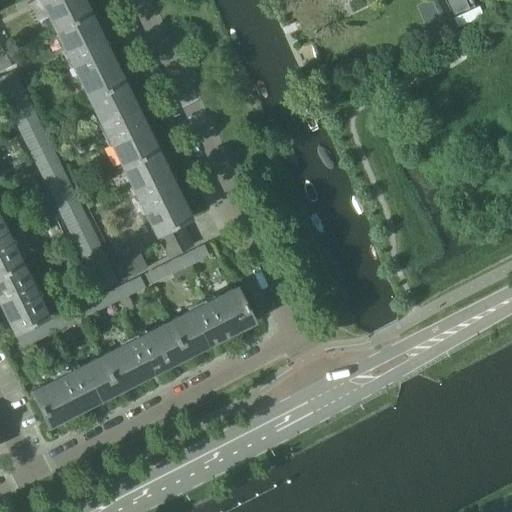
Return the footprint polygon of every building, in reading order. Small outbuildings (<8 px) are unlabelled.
[(40,0),(54,27),(88,10),(82,0),(40,0)] [(445,27),(432,0),(429,0),(417,5),(430,33),(445,27)] [(466,11),(461,0),(448,0),(456,15),(466,11)] [(479,17),(475,8),(454,17),(459,27),(479,17)] [(88,10),(54,27),(88,96),(122,79),(88,10)] [(6,54),(4,55),(0,56),(0,62),(3,70),(12,66),(6,54)] [(13,70),(4,74),(9,85),(19,81),(13,70)] [(0,89),(9,85),(4,74),(0,76),(0,89)] [(122,79),(88,96),(103,127),(84,136),(88,144),(107,135),(121,164),(155,147),(122,79)] [(23,89),(19,81),(9,85),(13,94),(23,89)] [(13,94),(9,85),(0,89),(0,91),(3,98),(13,94)] [(27,97),(23,89),(13,94),(17,102),(27,97)] [(17,102),(13,94),(3,98),(7,107),(17,102)] [(31,106),(27,97),(17,102),(21,110),(31,106)] [(21,110),(17,102),(7,107),(11,115),(21,110)] [(35,114),(31,106),(21,110),(25,119),(35,114)] [(25,119),(21,110),(11,115),(16,124),(25,119)] [(39,122),(35,114),(25,119),(30,127),(39,122)] [(30,127),(25,119),(16,124),(20,132),(30,127)] [(43,131),(39,122),(30,127),(34,135),(43,131)] [(34,135),(30,127),(20,132),(24,140),(34,135)] [(48,139),(43,131),(34,135),(38,144),(48,139)] [(38,144),(34,135),(24,140),(28,149),(38,144)] [(52,147),(48,139),(38,144),(42,152),(52,147)] [(42,152),(38,144),(28,149),(32,157),(42,152)] [(56,156),(52,147),(42,152),(46,161),(56,156)] [(190,217),(155,147),(121,164),(156,234),(157,234),(180,222),(190,217)] [(46,161),(42,152),(32,157),(36,165),(46,161)] [(60,164),(56,156),(46,161),(50,169),(60,164)] [(50,169),(46,161),(36,165),(40,174),(50,169)] [(64,172),(60,164),(50,169),(54,177),(64,172)] [(54,177),(50,169),(40,174),(44,182),(54,177)] [(68,181),(64,172),(54,177),(58,186),(68,181)] [(58,186),(54,177),(44,182),(49,190),(58,186)] [(72,189),(68,181),(58,186),(62,194),(72,189)] [(62,194),(58,186),(49,190),(53,199),(62,194)] [(76,198),(72,189),(62,194),(67,202),(76,198)] [(67,202),(62,194),(53,199),(57,207),(67,202)] [(80,206),(76,198),(67,202),(71,211),(80,206)] [(71,211),(67,202),(57,207),(61,216),(71,211)] [(56,217),(50,206),(41,210),(46,222),(56,217)] [(85,214),(80,206),(71,211),(75,219),(85,214)] [(75,219),(71,211),(61,216),(65,224),(75,219)] [(89,223),(85,214),(75,219),(79,227),(89,223)] [(79,227),(75,219),(65,224),(69,232),(79,227)] [(0,271),(20,262),(0,221),(0,271)] [(186,233),(180,222),(157,234),(163,245),(186,233)] [(93,231),(89,223),(79,227),(83,236),(93,231)] [(83,236),(79,227),(69,232),(73,241),(83,236)] [(97,239),(93,231),(83,236),(87,244),(97,239)] [(191,245),(186,233),(163,245),(168,256),(191,245)] [(159,244),(155,235),(148,238),(153,247),(159,244)] [(87,244),(83,236),(73,241),(77,249),(87,244)] [(101,248),(97,239),(87,244),(91,253),(101,248)] [(91,253),(87,244),(77,249),(81,257),(91,253)] [(208,254),(203,245),(193,249),(198,259),(208,254)] [(105,256),(101,248),(91,253),(95,261),(105,256)] [(198,259),(193,249),(184,254),(189,264),(198,259)] [(147,268),(140,253),(139,250),(113,263),(121,280),(147,268)] [(95,261),(91,253),(81,257),(86,266),(95,261)] [(189,264),(184,254),(174,259),(179,269),(189,264)] [(109,264),(105,256),(95,261),(100,269),(109,264)] [(179,269),(174,259),(164,264),(169,274),(179,269)] [(100,269),(95,261),(86,266),(90,274),(100,269)] [(47,316),(20,262),(0,271),(0,303),(14,332),(47,316)] [(113,273),(109,264),(100,269),(104,278),(113,273)] [(169,274),(164,264),(154,269),(159,278),(169,274)] [(104,278),(100,269),(90,274),(94,282),(104,278)] [(159,278),(154,269),(145,273),(150,283),(159,278)] [(118,281),(113,273),(104,278),(108,286),(118,281)] [(145,287),(139,276),(130,280),(135,291),(145,287)] [(42,289),(50,286),(46,278),(38,282),(42,289)] [(108,286),(104,278),(94,282),(98,291),(108,286)] [(135,291),(130,280),(120,285),(125,296),(135,291)] [(125,296),(120,285),(110,290),(115,301),(125,296)] [(167,321),(184,356),(220,337),(253,321),(236,286),(167,321)] [(115,301),(110,290),(100,295),(105,306),(115,301)] [(105,306),(100,295),(90,300),(95,311),(105,306)] [(95,311),(90,300),(80,305),(85,316),(95,311)] [(81,318),(76,308),(66,313),(71,323),(81,318)] [(71,323),(66,313),(56,318),(61,327),(71,323)] [(61,327),(56,318),(46,322),(51,332),(61,327)] [(167,321),(99,356),(116,390),(184,356),(167,321)] [(51,332),(46,322),(36,327),(41,337),(51,332)] [(41,337),(36,327),(26,332),(31,342),(41,337)] [(31,342),(26,332),(17,337),(22,346),(31,342)] [(48,425),(116,390),(99,356),(31,391),(45,419),(48,425)]
